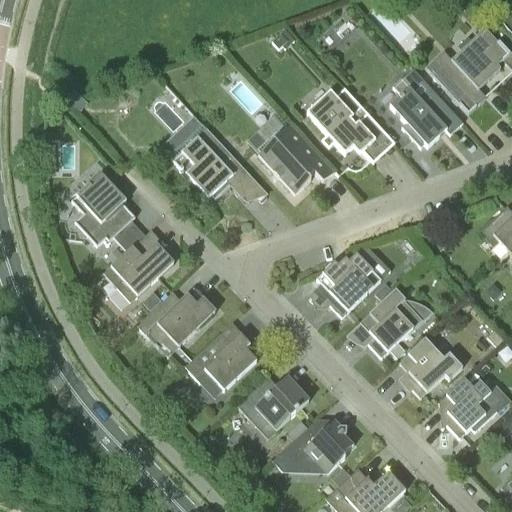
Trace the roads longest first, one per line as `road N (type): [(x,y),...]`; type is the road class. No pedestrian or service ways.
road 1 (tertiary): [(178,511),(51,366),(0,235)]
road 2 (residential): [(471,511),(255,291),(251,272)]
road 3 (residential): [(511,167),(262,255),(251,272)]
road 4 (unclassified): [(251,272),(216,260),(130,170)]
